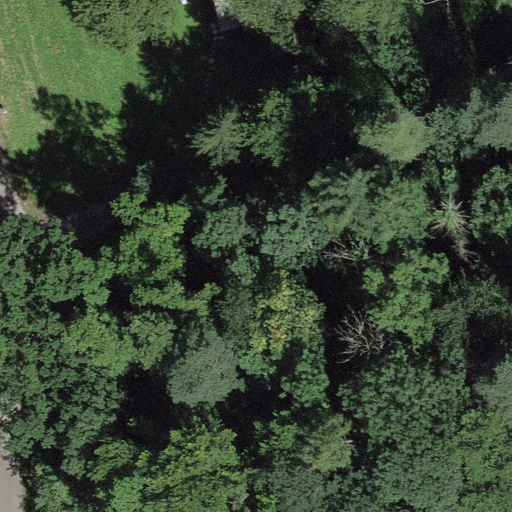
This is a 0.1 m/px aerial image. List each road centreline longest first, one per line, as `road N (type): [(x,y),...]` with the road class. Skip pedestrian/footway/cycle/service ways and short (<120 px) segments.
road 1 (track): [(12,251),(107,212),(199,153),(243,95),(260,32)]
road 2 (track): [(9,511),(12,251),(0,198)]
